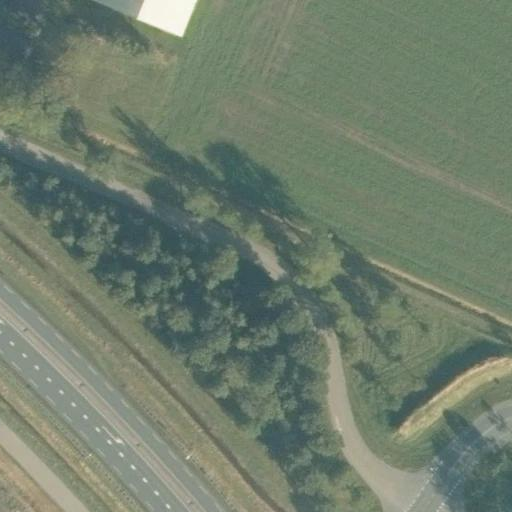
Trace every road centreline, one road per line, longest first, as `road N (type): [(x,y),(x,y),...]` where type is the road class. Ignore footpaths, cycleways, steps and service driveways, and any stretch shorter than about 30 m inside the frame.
road 1 (unclassified): [(420,507),(370,469),(347,436),(319,324),(285,274),(0,140)]
road 2 (trunk): [(213,511),(0,292)]
road 3 (trunk): [(0,341),(163,511)]
road 4 (secondary): [(420,507),(468,445),(511,421)]
